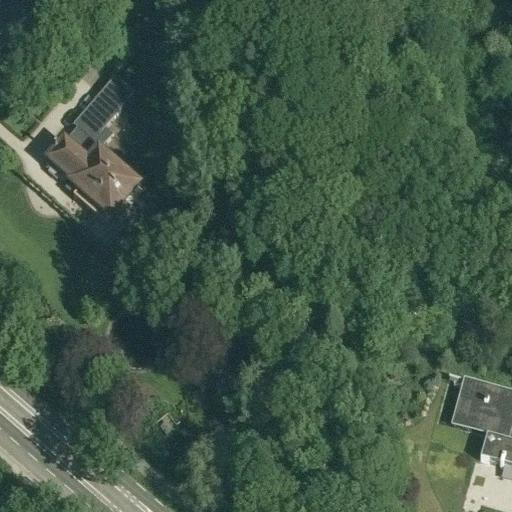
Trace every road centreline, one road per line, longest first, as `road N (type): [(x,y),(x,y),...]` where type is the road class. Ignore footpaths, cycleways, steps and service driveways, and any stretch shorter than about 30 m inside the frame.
road 1 (residential): [(242,298),(211,137),(197,0)]
road 2 (residential): [(511,331),(242,298)]
road 3 (residential): [(297,511),(242,298)]
road 4 (primary): [(163,511),(0,377)]
road 5 (primary): [(0,423),(103,511)]
